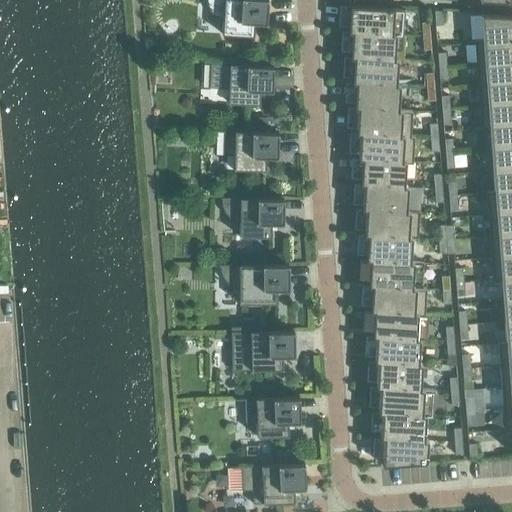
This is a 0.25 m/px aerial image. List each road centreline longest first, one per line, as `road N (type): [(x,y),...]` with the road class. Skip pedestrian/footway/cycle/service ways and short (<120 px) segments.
road 1 (residential): [(307,0),(347,492),(376,505),(511,495)]
road 2 (residential): [(6,511),(0,291)]
road 3 (residential): [(511,8),(390,0)]
